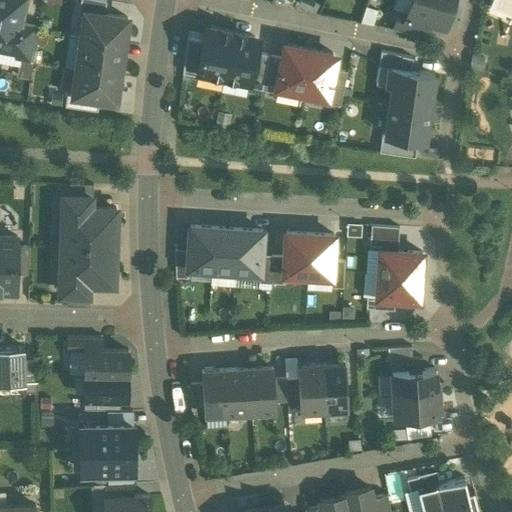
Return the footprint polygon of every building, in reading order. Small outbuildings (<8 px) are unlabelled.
[(24,0),(0,0),(0,49),(16,52),(22,23),(18,16),(22,14),(24,0)] [(106,1),(101,0),(80,0),(78,15),(84,16),(84,11),(104,14),(106,1)] [(451,0),(409,0),(406,12),(406,13),(429,20),(444,25),(451,0)] [(511,0),(489,0),(488,3),(511,12),(511,0)] [(429,20),(406,13),(406,12),(399,10),(394,29),(424,35),(429,20)] [(104,14),(84,11),(84,16),(81,38),(123,44),(127,18),(104,14)] [(22,23),(16,52),(15,58),(32,62),(37,26),(22,23)] [(211,29),(205,33),(203,42),(197,72),(198,72),(223,77),(232,33),(211,29)] [(254,37),(232,33),(223,77),(248,82),(250,83),(256,52),(258,43),(254,37)] [(123,44),(81,38),(76,69),(119,76),(123,44)] [(203,42),(187,38),(182,74),(197,77),(198,72),(197,72),(203,42)] [(311,49),(289,44),(283,48),(281,57),(275,88),(276,88),(302,93),(311,49)] [(332,53),(311,49),(302,93),(327,98),(328,99),(334,68),(336,59),(332,53)] [(402,55),(381,51),(378,66),(389,67),(389,66),(400,68),(402,55)] [(268,55),(256,52),(250,83),(248,82),(248,87),(261,90),(268,55)] [(281,57),(268,55),(261,90),(275,93),(276,88),(275,88),(281,57)] [(413,57),(402,55),(400,68),(411,69),(413,57)] [(17,77),(28,79),(31,65),(20,62),(17,77)] [(400,68),(389,66),(389,67),(386,85),(392,86),(431,92),(434,74),(411,70),(411,69),(400,68)] [(347,71),(334,68),(328,99),(327,98),(326,103),(340,106),(347,71)] [(119,76),(76,69),(73,91),(72,96),(99,100),(115,102),(119,76)] [(431,92),(392,86),(389,102),(429,108),(431,92)] [(73,91),(67,90),(65,107),(97,112),(99,100),(72,96),(73,91)] [(429,108),(389,102),(386,134),(416,140),(425,140),(429,108)] [(416,140),(386,134),(382,133),(379,152),(415,157),(416,140)] [(93,185),(69,184),(69,196),(91,196),(93,196),(93,185)] [(69,196),(67,196),(66,226),(62,230),(61,245),(115,246),(116,208),(91,208),(91,196),(69,196)] [(399,227),(371,225),(370,237),(398,239),(399,227)] [(214,228),(190,226),(189,251),(188,269),(211,270),(214,228)] [(238,229),(214,228),(211,270),(235,272),(238,229)] [(262,231),(238,229),(235,272),(259,273),(260,255),(262,231)] [(310,233),(286,232),(284,257),(283,275),(307,276),(310,233)] [(334,235),(310,233),(307,276),(331,278),(332,260),(334,235)] [(17,237),(0,236),(0,292),(15,293),(16,275),(17,247),(17,237)] [(398,239),(370,237),(369,249),(380,250),(397,251),(398,239)] [(115,246),(61,245),(61,260),(65,264),(64,294),(65,294),(88,295),(88,284),(114,284),(115,246)] [(28,247),(17,247),(16,275),(28,275),(28,247)] [(189,251),(174,250),(175,278),(187,279),(188,269),(189,251)] [(397,251),(380,250),(378,274),(421,276),(422,252),(397,251)] [(272,256),(260,255),(259,273),(259,283),(271,284),(272,256)] [(284,257),(272,256),(271,284),(283,285),(283,275),(284,257)] [(344,260),(332,260),(331,278),(331,288),(343,288),(344,260)] [(421,276),(378,274),(377,298),(395,299),(419,300),(421,276)] [(88,295),(65,294),(65,306),(89,307),(89,295),(88,295)] [(377,298),(367,297),(366,309),(394,311),(395,299),(377,298)] [(102,337),(66,337),(66,350),(85,350),(86,350),(102,350),(102,337)] [(24,347),(0,347),(0,383),(25,383),(24,360),(24,347)] [(411,347),(387,348),(388,360),(398,359),(412,359),(411,347)] [(102,350),(86,350),(85,350),(85,373),(127,375),(127,351),(102,350)] [(412,359),(398,359),(399,371),(423,370),(422,358),(412,359)] [(36,360),(24,360),(25,383),(25,392),(37,392),(36,360)] [(333,366),(333,363),(321,364),(324,410),(348,409),(345,365),(333,366)] [(308,367),(297,368),(297,377),(299,401),(300,412),(324,410),(321,364),(308,365),(308,367)] [(273,367),(249,368),(252,412),(275,411),(275,403),(274,379),(273,367)] [(249,368),(225,370),(228,413),(252,412),(249,368)] [(399,371),(391,372),(393,396),(438,393),(438,381),(436,381),(435,369),(423,370),(399,371)] [(225,370),(201,371),(202,383),(203,407),(204,415),(228,413),(225,370)] [(126,400),(127,375),(85,373),(84,399),(121,400),(126,400)] [(297,377),(286,378),(285,378),(287,402),(299,401),(297,377)] [(285,378),(274,379),(275,403),(287,402),(285,378)] [(202,383),(190,384),(191,408),(203,407),(202,383)] [(438,393),(393,396),(394,420),(438,417),(437,405),(439,405),(438,393)] [(121,412),(121,400),(84,399),(84,411),(107,411),(121,412)] [(121,412),(107,411),(107,424),(123,423),(123,426),(133,426),(133,411),(121,412)] [(107,424),(95,424),(95,426),(78,426),(78,448),(135,447),(135,426),(133,426),(123,426),(123,423),(107,424)] [(135,447),(78,448),(79,470),(95,469),(95,472),(107,472),(123,471),(123,469),(133,469),(135,469),(135,447)] [(123,469),(123,471),(107,472),(108,484),(132,484),(133,484),(133,469),(123,469)] [(437,472),(428,474),(415,477),(418,489),(439,483),(437,472)] [(415,477),(407,479),(410,491),(417,489),(418,489),(415,477)] [(418,489),(417,489),(423,511),(439,511),(477,503),(473,489),(467,491),(464,477),(439,483),(418,489)] [(132,484),(104,485),(105,497),(133,496),(132,484)] [(370,488),(343,492),(344,496),(345,496),(347,511),(374,511),(371,497),(370,488)] [(390,511),(387,494),(371,497),(374,511),(390,511)] [(105,497),(105,511),(151,511),(151,505),(149,505),(149,495),(133,496),(105,497)] [(344,496),(319,501),(321,511),(347,511),(345,496),(344,496)] [(35,511),(35,503),(0,504),(0,511),(35,511)] [(478,511),(477,503),(439,511),(478,511)]
